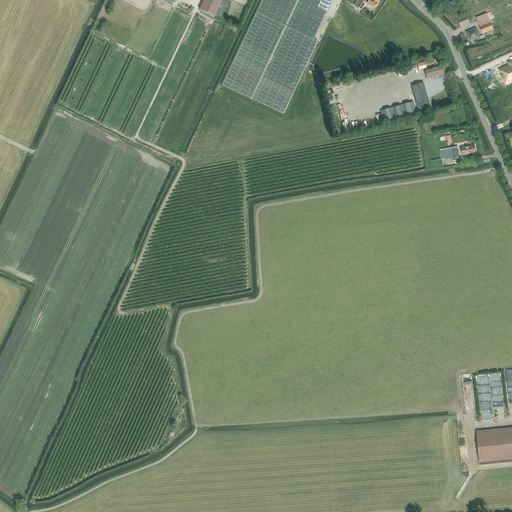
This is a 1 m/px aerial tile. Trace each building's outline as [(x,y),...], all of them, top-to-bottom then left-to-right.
[(203,0),(199,9),(215,17),(222,0),(203,0)] [(261,0),(256,12),(313,39),(331,0),(261,0)] [(364,3),(360,0),(356,6),(360,9),(364,3)] [(511,3),(502,6),(503,12),(501,12),(505,30),(511,28),(511,3)] [(487,13),(476,18),(479,27),(482,34),(494,30),(499,27),(493,11),(487,13)] [(313,39),(256,12),(222,84),(282,113),(317,41),(313,39)] [(470,42),(481,37),(476,27),(466,32),(470,42)] [(506,67),(499,70),(502,76),(501,76),(502,76),(503,79),(506,84),(511,81),(511,80),(511,79),(511,60),(508,63),(509,65),(510,66),(506,68),(506,67)] [(427,78),(444,73),(442,66),(425,70),(427,78)] [(417,106),(421,105),(423,109),(430,107),(423,82),(411,86),(417,106)] [(467,154),(476,153),(474,145),(467,147),(466,146),(463,147),(462,147),(461,147),(463,155),(464,155),(467,155),(467,154)] [(446,160),(459,157),(457,147),(440,150),(441,156),(445,155),(446,160)] [(511,458),(511,428),(477,432),(480,461),(511,458)]
